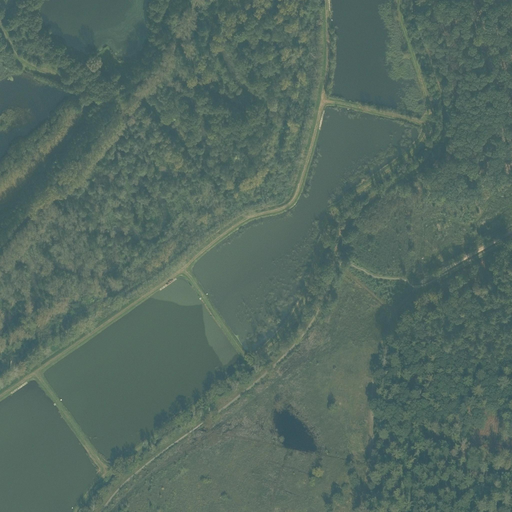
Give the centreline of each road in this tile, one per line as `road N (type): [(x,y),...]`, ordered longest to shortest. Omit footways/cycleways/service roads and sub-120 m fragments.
road 1 (track): [(332,265),(305,328),(282,355),(134,471),(97,511)]
road 2 (track): [(246,218),(0,395)]
road 3 (track): [(344,225),(420,165),(442,132),(441,90),(413,0)]
road 4 (track): [(330,216),(425,136),(429,109),(398,0)]
road 5 (track): [(246,218),(286,207),(296,196),(325,82),(326,0)]
road 6 (track): [(395,312),(380,345),(359,511)]
road 7 (track): [(0,261),(127,109)]
road 8 (track): [(0,30),(25,61),(127,109)]
road 9 (track): [(438,278),(490,384),(511,396)]
